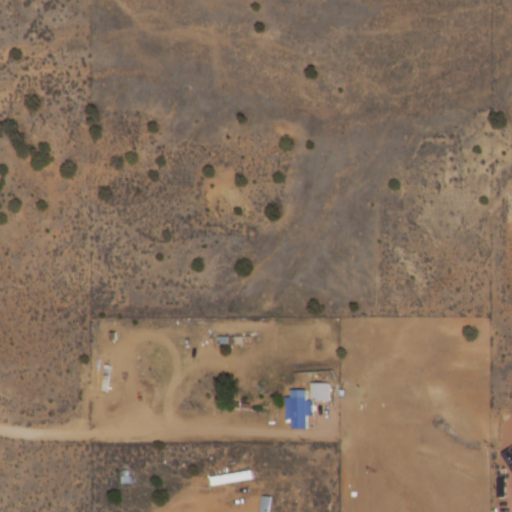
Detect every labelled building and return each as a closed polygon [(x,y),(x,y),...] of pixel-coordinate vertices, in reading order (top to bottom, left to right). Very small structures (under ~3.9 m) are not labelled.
[(327,400),(327,382),(305,382),(305,390),(283,390),(283,420),(288,420),(288,429),(307,429),(307,400),(327,400)] [(511,442),(497,452),(511,476),(511,442)] [(127,485),(127,470),(116,470),(117,485),(127,485)] [(207,476),(208,486),(251,481),(250,471),(207,476)] [(267,511),(269,497),(259,496),(257,511),(267,511)]
